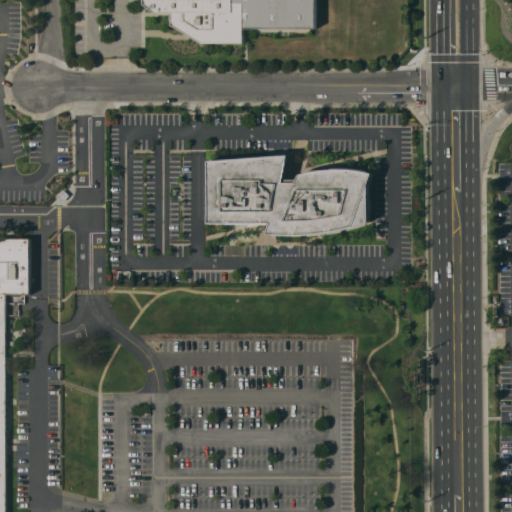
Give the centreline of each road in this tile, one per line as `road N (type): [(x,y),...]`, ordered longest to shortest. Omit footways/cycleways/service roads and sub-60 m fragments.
road 1 (residential): [(459,87),(32,88)]
road 2 (primary): [(458,193),(455,491)]
